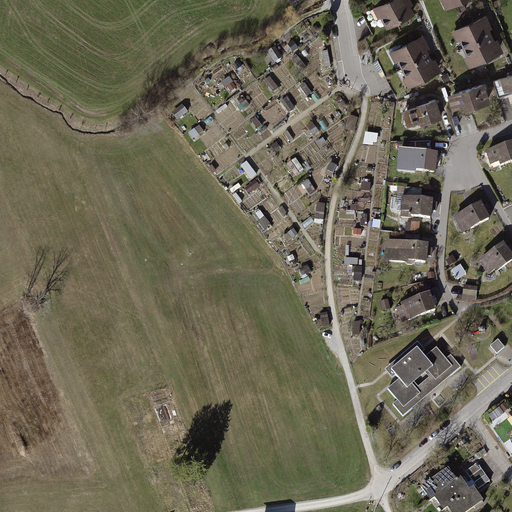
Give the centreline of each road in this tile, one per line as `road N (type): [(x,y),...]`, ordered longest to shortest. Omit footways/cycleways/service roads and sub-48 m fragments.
road 1 (track): [(364,92),(327,258),(378,488)]
road 2 (residential): [(511,126),(468,146),(511,233)]
